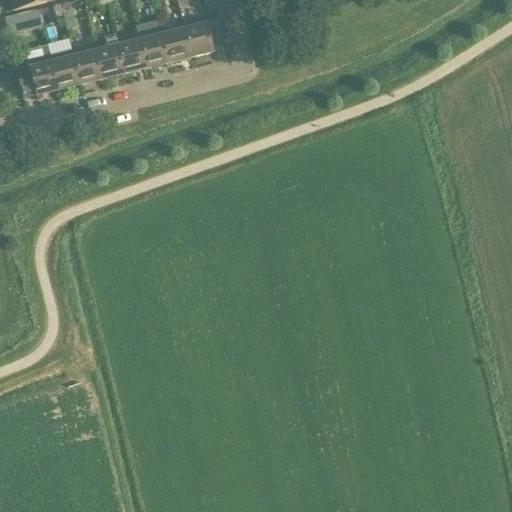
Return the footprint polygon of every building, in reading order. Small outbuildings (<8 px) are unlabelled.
[(45,0),(10,0),(13,12),(46,4),(45,0)] [(61,5),(63,17),(72,15),(69,3),(61,5)] [(63,17),(61,5),(52,7),(55,19),(63,17)] [(6,18),(10,34),(27,30),(35,28),(37,27),(42,26),(41,23),(41,22),(40,15),(39,10),(27,13),(25,14),(23,14),(6,18)] [(212,46),(225,43),(219,18),(210,21),(206,21),(183,26),(191,59),(214,54),(212,46)] [(139,37),(147,70),(169,65),(159,22),(137,28),(139,37)] [(159,22),(169,65),(191,59),(183,26),(161,32),(159,22)] [(147,70),(139,37),(137,28),(136,28),(138,37),(117,43),(125,76),(147,70)] [(117,43),(95,48),(103,81),(125,76),(117,43)] [(73,54),(81,87),(103,81),(95,48),(73,54)] [(81,87),(73,54),(50,59),(58,92),(81,87)] [(36,98),(58,92),(50,59),(28,65),(28,66),(15,69),(21,93),(34,90),(36,98)]
